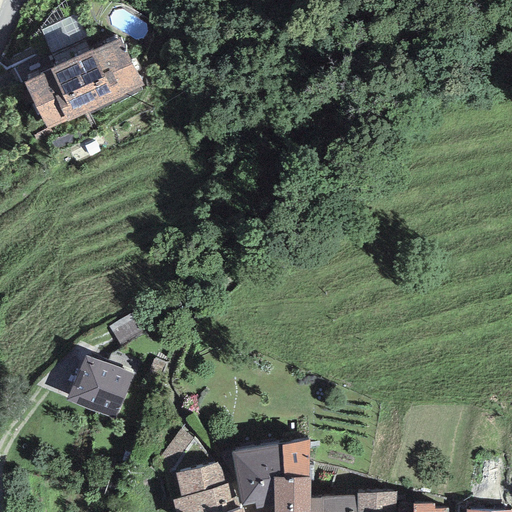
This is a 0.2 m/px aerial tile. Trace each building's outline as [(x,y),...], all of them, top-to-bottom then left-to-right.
[(121,38),(24,84),(46,131),(143,85),(121,38)] [(133,374),(84,355),(66,401),(114,420),(133,374)] [(164,362),(153,358),(148,370),(159,375),(164,362)] [(308,440),(232,453),(230,453),(241,506),(254,504),(255,511),(273,507),(273,478),(308,477),(308,440)] [(244,511),(243,509),(240,510),(236,497),(231,498),(227,484),(224,484),(218,463),(175,474),(181,498),(171,500),(174,511),(244,511)] [(396,511),(396,493),(356,494),(356,497),(356,511),(396,511)] [(356,511),(356,497),(309,498),(309,511),(356,511)]
